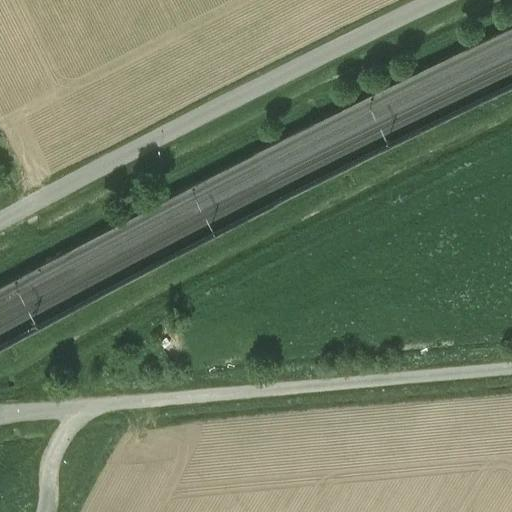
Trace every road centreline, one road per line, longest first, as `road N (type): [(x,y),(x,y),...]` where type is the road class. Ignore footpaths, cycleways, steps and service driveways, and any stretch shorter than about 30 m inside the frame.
road 1 (unclassified): [(0,226),(450,0)]
road 2 (unclassified): [(96,402),(511,365)]
road 3 (unclassified): [(96,402),(69,423),(52,456),(50,511)]
